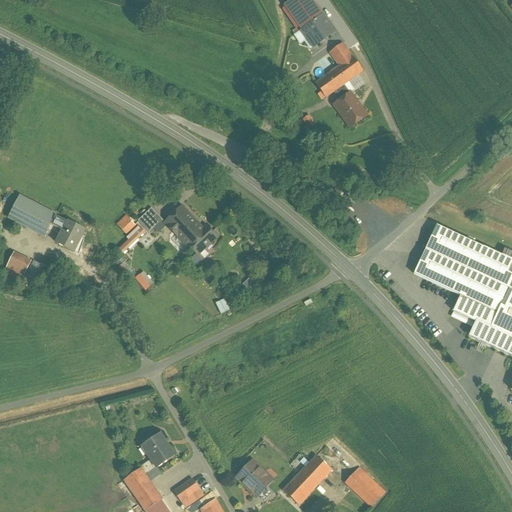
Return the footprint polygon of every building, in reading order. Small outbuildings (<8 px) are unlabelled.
[(307,0),(292,0),(281,7),(310,50),(332,35),(307,0)] [(339,48),(327,55),(336,69),(314,84),(324,102),(361,78),(339,48)] [(349,93),(329,108),(346,134),(367,118),(349,93)] [(15,197),(3,221),(41,240),(47,227),(57,231),(51,245),(71,255),(83,231),(62,220),(60,224),(49,219),(52,215),(15,197)] [(188,248),(189,246),(205,231),(203,230),(182,207),(165,224),(167,226),(188,248)] [(167,226),(165,224),(151,209),(138,222),(149,233),(154,229),(158,234),(167,226)] [(133,227),(124,218),(115,226),(124,236),(133,227)] [(205,231),(189,246),(198,255),(217,237),(206,226),(203,230),(205,231)] [(511,262),(432,227),(407,277),(457,298),(478,307),(511,322),(511,383),(508,391),(511,393),(511,262)] [(28,262),(10,254),(0,276),(18,284),(28,262)] [(511,323),(457,299),(450,315),(471,324),(464,340),(511,360),(511,323)] [(176,454),(161,431),(142,443),(152,457),(157,466),(176,454)] [(148,511),(169,511),(173,510),(154,477),(161,473),(157,466),(152,457),(125,473),(148,511)] [(301,474),(316,488),(332,471),(317,457),(301,474)] [(272,481),(252,463),(237,479),(257,497),(272,481)] [(385,487),(359,463),(345,478),(371,502),(385,487)] [(205,492),(193,474),(175,485),(187,503),(205,492)] [(299,506),(316,488),(301,474),(284,492),(299,506)] [(226,511),(216,495),(201,504),(205,511),(226,511)]
